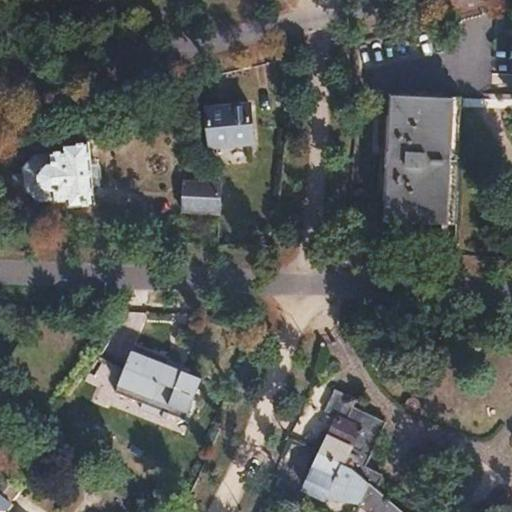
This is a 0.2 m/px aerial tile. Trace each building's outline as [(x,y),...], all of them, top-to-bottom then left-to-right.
[(390,96),(384,219),(449,223),(456,99),(390,96)] [(250,105),(207,110),(210,146),(253,143),(250,105)] [(39,165),(36,172),(37,185),(42,192),(51,191),(52,201),(67,200),(67,207),(93,204),(89,142),(62,145),(62,153),(48,154),(49,164),(39,165)] [(184,181),(183,211),(217,213),(218,213),(219,182),(218,182),(217,182),(217,171),(200,171),(199,181),(184,181)] [(150,333),(126,380),(152,393),(149,399),(175,412),(178,406),(193,414),(213,375),(179,358),(183,350),(150,333)] [(318,436),(312,448),(320,452),(343,463),(345,458),(353,461),(355,465),(354,468),(379,490),(379,482),(376,477),(362,471),(382,429),(349,414),(352,406),(344,402),(326,440),(318,436)] [(320,452),(304,489),(325,498),(326,495),(362,505),(364,502),(374,511),(403,511),(381,492),(379,490),(354,468),(355,465),(353,461),(345,458),(343,463),(320,452)]
